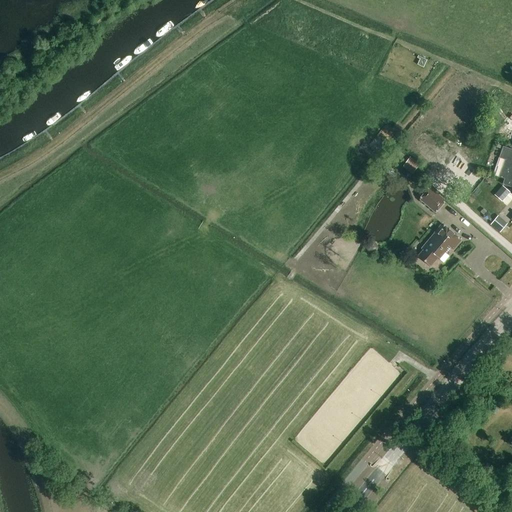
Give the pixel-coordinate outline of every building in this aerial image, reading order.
[(511,149),(503,146),(499,157),(493,174),(499,176),(498,176),(505,178),(503,184),(511,186),(511,149)] [(403,166),(413,174),(421,164),(411,156),(403,166)] [(503,186),(495,194),(502,201),(510,192),(503,186)] [(420,200),(436,213),(446,200),(430,187),(420,200)] [(499,215),(491,224),(500,232),(508,223),(499,215)] [(454,250),(463,240),(444,224),(436,234),(423,250),(425,251),(420,257),(432,267),(440,258),(445,263),(451,256),(448,254),(452,248),(454,250)] [(369,251),(373,252),(377,252),(379,247),(378,246),(376,243),(372,242),(369,242),(367,244),(366,247),(369,251)]
